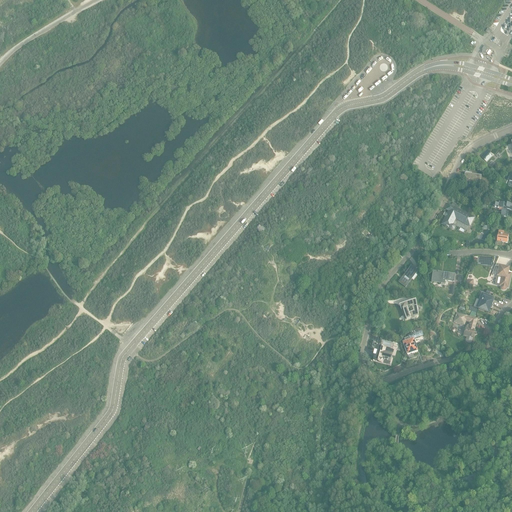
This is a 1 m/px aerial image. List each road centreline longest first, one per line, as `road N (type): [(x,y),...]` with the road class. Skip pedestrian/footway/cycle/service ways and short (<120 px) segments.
road 1 (tertiary): [(40,511),(115,415),(134,353),(355,104),(391,96),(436,68),(468,68)]
road 2 (unknown): [(362,0),(347,61),(264,127),(189,205),(97,338),(0,409)]
road 3 (track): [(321,511),(316,461),(328,339)]
road 4 (residential): [(377,384),(361,357),(377,289),(415,246)]
road 5 (residential): [(415,246),(462,156),(511,128)]
